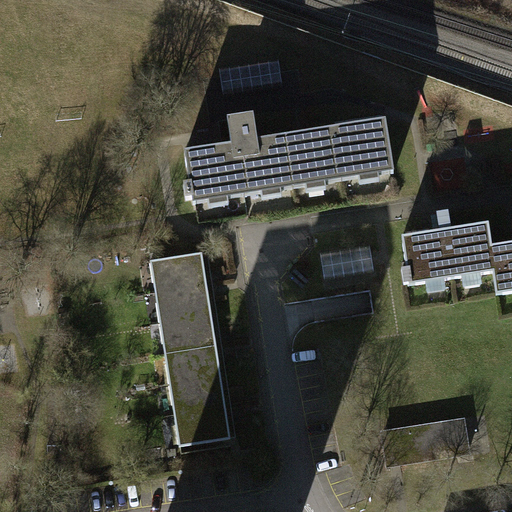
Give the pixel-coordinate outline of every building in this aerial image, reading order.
[(271,80),(214,63),(206,91),(262,108),(271,80)] [(230,145),(184,153),(189,184),(184,185),(186,199),(191,198),(192,204),(207,202),(208,208),(227,206),(226,200),(260,195),(261,200),(280,197),(279,191),(305,187),(306,192),(325,189),(325,184),(359,179),(360,185),(379,182),(379,176),(393,173),(385,121),(334,129),(336,137),(258,149),(253,116),(227,120),(230,145)] [(409,286),(494,273),(490,246),(487,224),(451,230),(449,212),(436,214),(439,232),(402,238),(406,269),(401,270),(403,284),(409,283),(409,286)] [(511,242),(490,246),(494,273),(497,294),(511,292),(511,242)] [(368,244),(320,252),(324,280),(373,272),(368,244)] [(208,252),(200,253),(205,285),(210,316),(214,346),(219,376),(224,407),(228,439),(236,438),(208,252)] [(150,260),(155,292),(205,285),(200,253),(150,260)] [(155,292),(160,323),(210,316),(205,285),(155,292)] [(214,346),(210,316),(160,323),(164,354),(214,346)] [(164,354),(169,384),(219,376),(214,346),(164,354)] [(224,407),(219,376),(169,384),(173,415),(224,407)] [(228,439),(224,407),(173,415),(178,446),(228,439)] [(462,420),(382,432),(387,464),(466,452),(462,420)]
